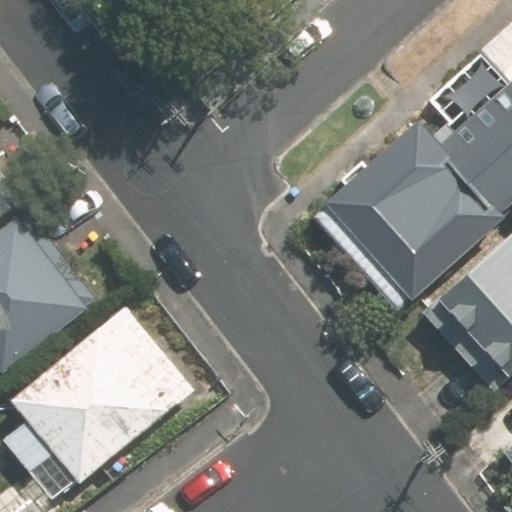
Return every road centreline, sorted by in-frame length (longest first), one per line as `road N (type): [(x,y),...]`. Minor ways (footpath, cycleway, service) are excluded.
road 1 (residential): [(179,204),(402,0)]
road 2 (residential): [(344,431),(179,204)]
road 3 (residential): [(179,204),(20,0)]
road 4 (residential): [(344,431),(237,511)]
